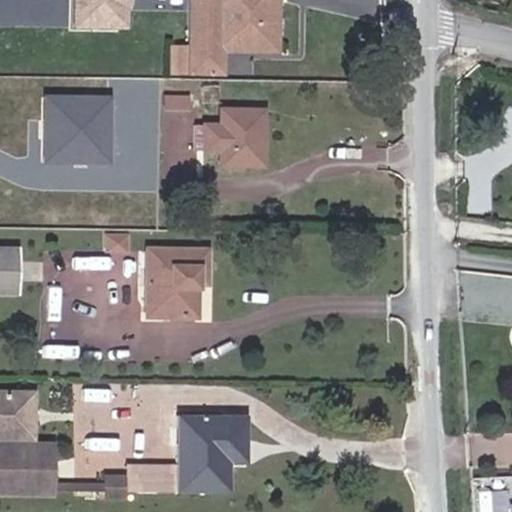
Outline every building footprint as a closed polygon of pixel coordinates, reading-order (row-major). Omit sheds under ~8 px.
[(136,29),(136,0),(80,0),(80,28),(136,29)] [(260,43),(260,0),(175,0),(175,73),(211,73),(211,43),(260,43)] [(182,85),(155,85),(155,100),(182,100),(182,85)] [(49,118),(110,119),(110,92),(49,91),(49,118)] [(258,99),(210,98),(210,112),(190,111),(190,144),(210,144),(210,157),(258,158),(258,99)] [(118,254),(119,234),(94,233),(94,254),(118,254)] [(10,249),(0,248),(0,295),(8,296),(10,249)] [(200,248),(134,248),(133,321),(189,321),(190,288),(199,288),(200,248)] [(25,392),(0,391),(0,442),(24,443),(25,392)] [(215,413),(166,413),(165,489),(197,490),(198,444),(214,445),(215,413)] [(41,445),(0,443),(0,488),(40,490),(41,445)] [(106,493),(107,483),(64,479),(63,489),(106,493)]
